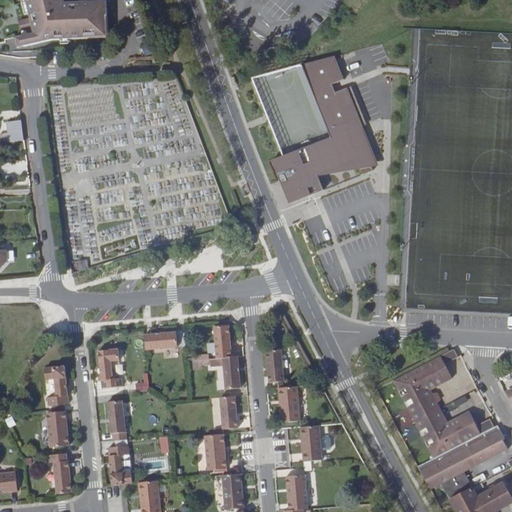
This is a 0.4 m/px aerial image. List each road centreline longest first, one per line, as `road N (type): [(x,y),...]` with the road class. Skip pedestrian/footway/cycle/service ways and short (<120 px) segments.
road 1 (residential): [(195,0),(305,289)]
road 2 (residential): [(268,511),(250,289)]
road 3 (residential): [(54,292),(31,74)]
road 4 (residential): [(93,507),(77,299)]
road 5 (residential): [(321,333),(416,511)]
road 6 (unclassified): [(77,299),(250,289)]
road 7 (unclassified): [(483,339),(321,333)]
road 8 (residential): [(31,74),(107,68),(125,54),(130,37),(115,0)]
